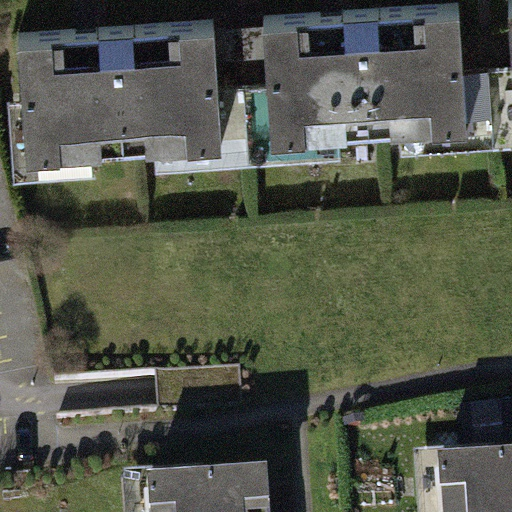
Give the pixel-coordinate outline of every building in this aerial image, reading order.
[(278,142),(471,131),(464,13),(272,24),(278,142)] [(233,128),(275,126),(270,26),(227,28),(233,128)] [(30,159),(225,148),(218,28),(23,39),(30,159)] [(511,511),(511,474),(449,478),(450,511),(511,511)] [(155,499),(155,511),(273,511),(273,492),(155,499)]
